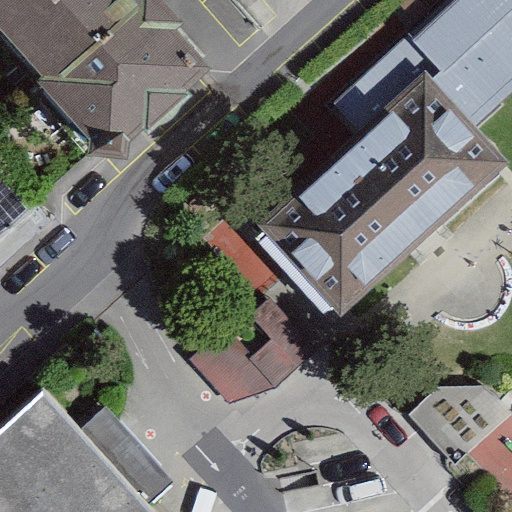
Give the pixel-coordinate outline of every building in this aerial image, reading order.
[(185,55),(140,0),(0,0),(0,35),(76,122),(74,141),(108,144),(110,127),(185,55)] [(511,80),(511,0),(469,0),(419,47),(480,111),(511,80)] [(498,165),(423,83),(261,231),(336,313),(498,165)] [(0,158),(0,265),(53,219),(0,158)] [(319,354),(272,301),(253,321),(273,342),(255,361),(228,332),(193,364),(229,408),(277,392),(319,354)]
